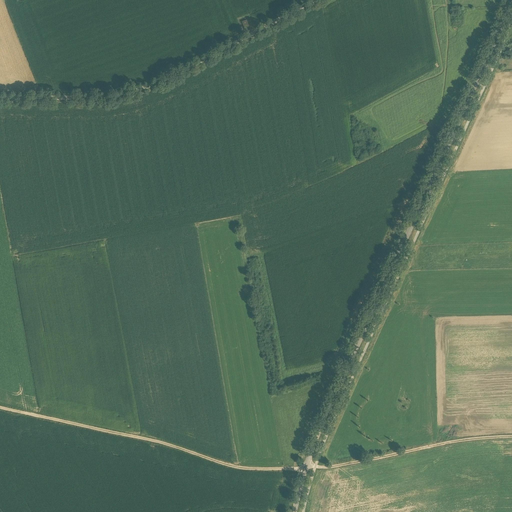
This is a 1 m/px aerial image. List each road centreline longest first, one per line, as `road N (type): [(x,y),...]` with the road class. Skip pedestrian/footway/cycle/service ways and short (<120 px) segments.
road 1 (tertiary): [(294,511),(323,420),(510,0)]
road 2 (unclassified): [(0,96),(128,93),(312,0)]
road 3 (track): [(0,408),(242,468),(304,469)]
road 4 (track): [(511,437),(315,466)]
